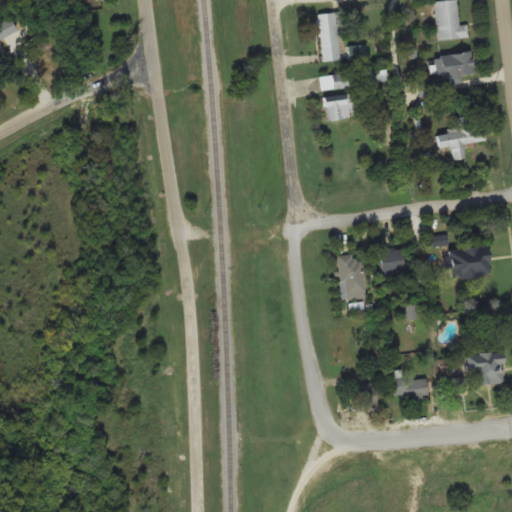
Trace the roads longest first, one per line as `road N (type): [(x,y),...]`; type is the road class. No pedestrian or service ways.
road 1 (residential): [(186,271),(147,0)]
road 2 (residential): [(186,271),(197,511)]
road 3 (residential): [(296,226),(272,0)]
road 4 (residential): [(296,226),(511,193)]
road 5 (residential): [(318,397),(337,435),(366,441),(511,430)]
road 6 (residential): [(318,397),(296,226)]
road 7 (residential): [(155,65),(0,135)]
